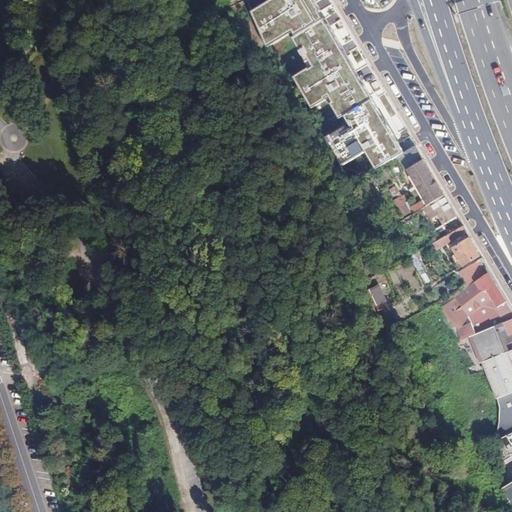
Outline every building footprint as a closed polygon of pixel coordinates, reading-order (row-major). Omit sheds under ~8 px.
[(295,34),(323,19),(312,0),(274,0),(252,12),(267,44),(292,30),(295,34)] [(416,146),(396,112),(362,55),(354,41),(302,65),(367,175),(399,156),(416,146)] [(4,83),(0,83),(0,110),(14,110),(11,83),(4,83)] [(445,195),(416,146),(399,156),(405,167),(414,162),(415,164),(408,169),(426,200),(420,203),(422,206),(430,202),(431,204),(445,195)] [(388,186),(390,193),(399,190),(396,183),(388,186)] [(399,194),(392,197),(395,205),(407,200),(404,194),(400,195),(399,194)] [(444,225),(458,217),(445,195),(431,204),(444,225)] [(427,234),(441,226),(440,225),(431,230),(430,228),(425,231),(427,234)] [(440,240),(450,234),(448,232),(445,233),(441,226),(427,234),(433,244),(440,240)] [(481,256),(473,241),(464,226),(450,234),(440,240),(443,246),(446,245),(450,252),(455,250),(463,266),(481,256)] [(511,307),(483,258),(458,273),(465,286),(434,304),(457,343),(511,321),(511,307)] [(392,309),(379,284),(370,290),(378,306),(376,307),(381,315),(392,309)] [(511,350),(511,321),(468,339),(478,364),(511,350)] [(511,362),(508,352),(483,362),(498,399),(501,408),(501,423),(496,440),(498,439),(511,432),(511,362)] [(511,432),(498,439),(496,440),(500,460),(511,454),(511,455),(511,479),(500,486),(511,508),(511,432)]
